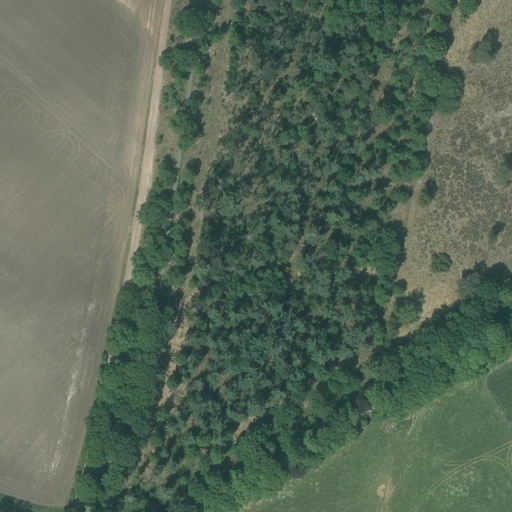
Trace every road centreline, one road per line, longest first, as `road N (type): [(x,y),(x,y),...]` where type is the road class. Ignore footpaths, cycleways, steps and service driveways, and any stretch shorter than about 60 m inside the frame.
road 1 (track): [(167,0),(128,271),(75,506)]
road 2 (track): [(193,511),(511,327)]
